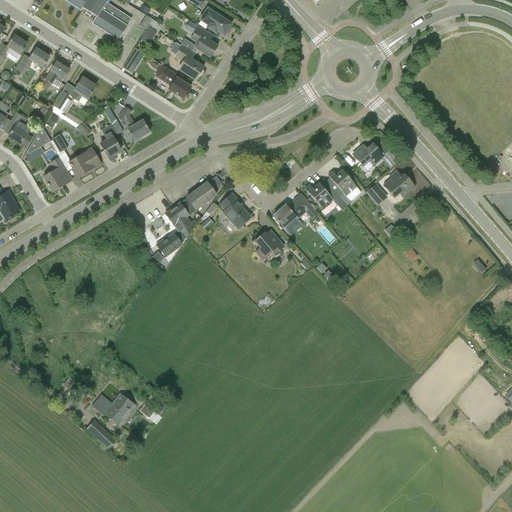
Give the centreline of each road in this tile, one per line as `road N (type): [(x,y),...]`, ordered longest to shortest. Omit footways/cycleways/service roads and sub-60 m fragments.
road 1 (residential): [(189,123),(0,3)]
road 2 (residential): [(346,134),(270,205),(205,137)]
road 3 (tertiary): [(51,228),(205,137)]
road 4 (unclassified): [(43,214),(189,123)]
road 5 (secondary): [(463,200),(365,88)]
road 6 (tertiary): [(205,137),(255,123),(327,84)]
road 7 (unclassified): [(189,123),(256,22)]
